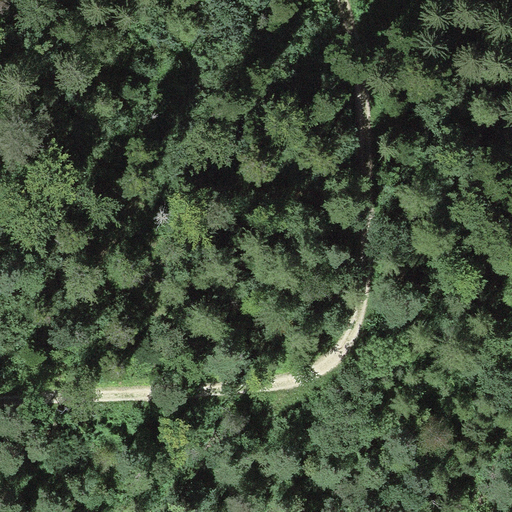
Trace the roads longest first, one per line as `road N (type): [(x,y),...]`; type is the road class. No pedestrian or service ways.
road 1 (track): [(341,0),(362,92),(370,266),(351,345),(307,384),(0,415)]
road 2 (track): [(57,511),(243,427),(324,373)]
